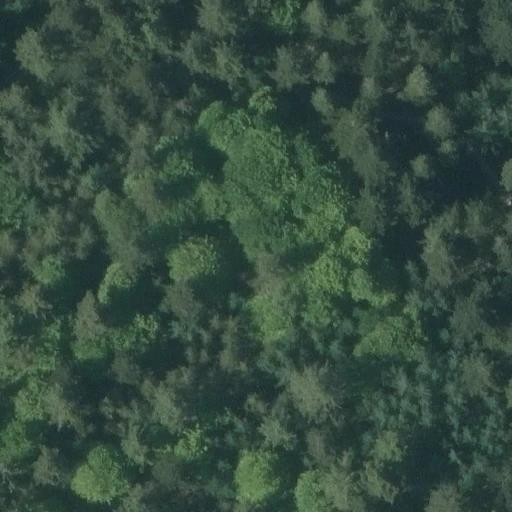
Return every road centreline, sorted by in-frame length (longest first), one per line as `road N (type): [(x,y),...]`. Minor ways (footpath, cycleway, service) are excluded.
road 1 (track): [(511,205),(449,125),(308,86),(260,0)]
road 2 (track): [(0,81),(96,0)]
